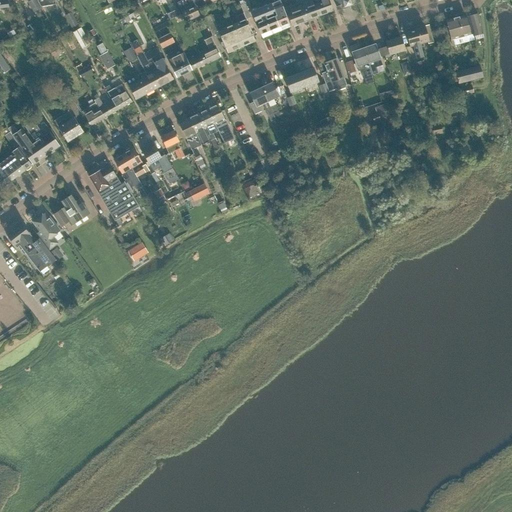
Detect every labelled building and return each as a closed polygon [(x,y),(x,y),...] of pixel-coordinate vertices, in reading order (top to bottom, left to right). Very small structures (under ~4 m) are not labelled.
[(36,0),(29,0),(28,1),(34,12),(41,8),(36,0)] [(191,0),(184,0),(178,3),(182,12),(186,21),(199,15),(194,6),(191,0)] [(243,12),(245,18),(250,16),(244,0),(239,2),(243,12)] [(273,0),(274,2),(271,3),(280,25),(289,22),(279,0),(273,0)] [(306,7),(304,1),(303,0),(296,0),(297,1),(295,2),(296,4),(285,8),(291,25),(307,19),(303,8),(306,7)] [(307,19),(317,15),(313,4),(318,2),(317,0),(305,0),(304,1),(306,7),(303,8),(307,19)] [(318,2),(313,4),(317,15),(332,10),(328,0),(320,0),(321,1),(318,2)] [(355,0),(333,0),(337,9),(356,2),(355,0)] [(280,25),(271,3),(251,11),(256,22),(265,18),(270,29),(280,25)] [(71,11),(65,14),(72,27),(78,24),(71,11)] [(245,18),(243,12),(237,15),(239,21),(231,25),(241,46),(255,40),(245,18)] [(27,14),(21,17),(28,28),(33,25),(27,14)] [(241,46),(231,25),(220,30),(219,27),(220,26),(218,24),(215,25),(210,14),(204,17),(212,35),(218,33),(227,53),(241,46)] [(467,16),(470,26),(473,36),(475,35),(476,39),(484,37),(483,33),(482,33),(477,14),(467,16)] [(474,40),(470,26),(468,27),(465,15),(445,20),(452,45),(474,40)] [(265,18),(256,22),(260,33),(270,29),(265,18)] [(429,24),(416,28),(420,43),(423,43),(428,42),(428,44),(433,42),(429,24)] [(6,30),(10,37),(16,34),(12,27),(6,30)] [(81,27),(73,32),(81,48),(89,43),(81,27)] [(424,46),(423,43),(420,43),(416,28),(406,30),(410,46),(413,45),(417,59),(424,57),(421,47),(424,46)] [(170,32),(157,39),(162,48),(174,42),(170,32)] [(69,36),(65,39),(71,50),(76,47),(69,36)] [(208,48),(200,52),(205,64),(220,56),(215,45),(211,36),(204,40),(208,48)] [(400,36),(385,41),(389,54),(397,51),(399,59),(406,57),(403,50),(404,50),(400,36)] [(50,45),(48,46),(54,57),(65,51),(58,40),(50,45)] [(137,40),(130,44),(137,56),(143,52),(137,40)] [(375,44),(364,49),(373,75),(378,73),(376,67),(383,65),(380,57),(378,52),(375,44)] [(4,47),(0,49),(6,59),(10,56),(4,47)] [(131,47),(123,51),(129,62),(137,58),(131,47)] [(364,49),(352,53),(357,66),(358,70),(364,68),(367,76),(364,77),(367,83),(375,80),(373,75),(364,49)] [(107,51),(99,55),(107,69),(115,65),(107,51)] [(190,70),(181,53),(176,55),(173,55),(171,51),(166,54),(168,59),(167,59),(168,61),(168,62),(175,78),(190,70)] [(143,52),(137,56),(145,71),(144,72),(153,89),(172,79),(162,59),(159,54),(147,60),(143,52)] [(205,64),(200,52),(187,59),(183,52),(181,53),(190,70),(205,64)] [(346,84),(346,83),(343,77),(344,77),(337,58),(324,63),(327,71),(322,73),(329,92),(337,89),(338,89),(345,87),(346,84)] [(352,60),(345,62),(349,73),(356,71),(352,60)] [(426,72),(423,60),(413,63),(416,75),(426,72)] [(479,65),(455,71),(458,83),(482,77),(479,65)] [(292,75),(284,78),(290,92),(298,89),(297,88),(302,86),(302,87),(305,86),(307,85),(308,88),(313,87),(311,84),(319,81),(314,66),(306,69),(299,72),(292,75)] [(134,99),(153,89),(144,72),(144,71),(140,73),(142,78),(137,81),(135,77),(125,82),(134,99)] [(273,83),(262,88),(274,113),(278,111),(272,98),(279,95),(273,83)] [(325,83),(319,85),(322,93),(328,91),(325,83)] [(64,84),(59,87),(62,92),(67,88),(64,84)] [(114,88),(124,106),(130,102),(120,84),(114,88)] [(459,88),(461,95),(474,92),(472,85),(459,88)] [(117,110),(124,106),(114,88),(112,89),(107,92),(110,96),(111,96),(112,97),(111,98),(117,110)] [(274,113),(262,88),(250,94),(254,101),(249,103),(254,114),(262,110),(259,104),(262,103),(271,121),(276,118),(273,113),(274,113)] [(381,99),(395,95),(393,89),(379,93),(381,99)] [(71,94),(65,98),(68,103),(74,99),(71,94)] [(292,95),(287,97),(290,106),(295,103),(292,95)] [(117,110),(111,98),(101,104),(97,98),(93,100),(94,102),(103,118),(117,110)] [(68,111),(54,120),(67,141),(81,131),(72,117),(81,112),(74,101),(66,107),(68,111)] [(103,118),(94,102),(87,106),(88,107),(81,111),(83,114),(83,115),(89,126),(103,118)] [(380,112),(372,115),(375,123),(381,121),(382,124),(384,123),(383,120),(394,116),(389,102),(378,106),(380,112)] [(218,104),(208,109),(218,130),(219,133),(222,141),(233,136),(227,124),(218,104)] [(210,139),(211,141),(215,138),(212,133),(218,130),(208,109),(198,113),(208,134),(208,136),(210,139)] [(207,134),(198,113),(189,118),(196,133),(201,143),(210,139),(208,136),(207,134)] [(332,116),(320,121),(322,127),(334,122),(332,116)] [(201,145),(196,133),(189,118),(179,123),(191,150),(201,145)] [(13,124),(8,128),(18,144),(32,164),(58,146),(49,132),(44,135),(33,120),(25,126),(36,141),(31,144),(22,131),(19,133),(13,124)] [(434,122),(429,122),(432,135),(443,133),(441,124),(435,125),(434,122)] [(18,144),(8,128),(7,126),(1,130),(13,147),(18,144)] [(456,126),(450,127),(453,142),(459,141),(456,126)] [(173,130),(160,136),(169,153),(175,150),(179,159),(184,156),(177,142),(178,141),(173,130)] [(401,135),(394,137),(396,145),(403,143),(401,135)] [(152,141),(140,148),(149,164),(154,161),(157,166),(159,165),(164,172),(172,167),(165,153),(164,153),(165,154),(161,156),(152,141)] [(13,154),(25,170),(25,169),(27,169),(30,167),(31,165),(31,164),(24,155),(25,155),(18,146),(12,151),(13,153),(13,154)] [(133,147),(123,153),(137,177),(149,170),(146,164),(144,165),(142,161),(141,161),(138,157),(139,157),(133,147)] [(142,186),(137,177),(123,153),(114,159),(122,173),(126,171),(137,189),(142,186)] [(13,154),(0,163),(0,169),(2,172),(5,169),(12,179),(25,170),(13,154)] [(200,155),(195,157),(198,163),(201,170),(206,168),(200,155)] [(100,169),(89,176),(107,206),(115,221),(139,206),(127,185),(124,181),(124,182),(113,163),(109,165),(101,170),(100,169)] [(232,164),(224,168),(228,178),(237,174),(232,164)] [(235,169),(238,176),(246,172),(243,166),(235,169)] [(172,167),(164,172),(170,183),(178,178),(172,167)] [(0,188),(12,179),(5,169),(2,172),(0,169),(0,188)] [(251,178),(241,182),(247,198),(261,192),(258,184),(254,186),(251,178)] [(204,184),(185,193),(188,198),(192,196),(194,199),(208,193),(204,184)] [(164,194),(161,188),(155,191),(159,198),(164,194)] [(61,210),(53,215),(61,226),(69,221),(71,225),(89,213),(81,202),(77,205),(71,195),(62,201),(65,207),(61,210)] [(223,202),(218,205),(222,213),(227,210),(223,202)] [(36,233),(40,239),(44,243),(48,250),(57,243),(52,236),(60,231),(45,212),(32,221),(40,231),(36,233)] [(44,243),(40,239),(36,242),(23,225),(7,236),(16,248),(19,245),(30,260),(39,272),(56,260),(44,243)] [(169,233),(160,238),(165,245),(173,240),(169,233)] [(142,241),(128,250),(134,261),(148,252),(142,241)] [(57,247),(50,252),(57,260),(63,256),(57,247)] [(79,299),(75,294),(69,298),(72,304),(79,299)]
